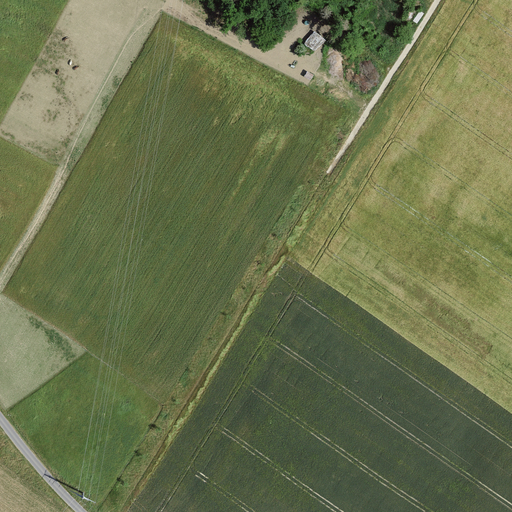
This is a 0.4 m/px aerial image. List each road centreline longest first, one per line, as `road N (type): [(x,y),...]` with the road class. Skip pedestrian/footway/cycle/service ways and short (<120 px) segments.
road 1 (track): [(437,0),(119,511)]
road 2 (unclassified): [(79,511),(0,415)]
